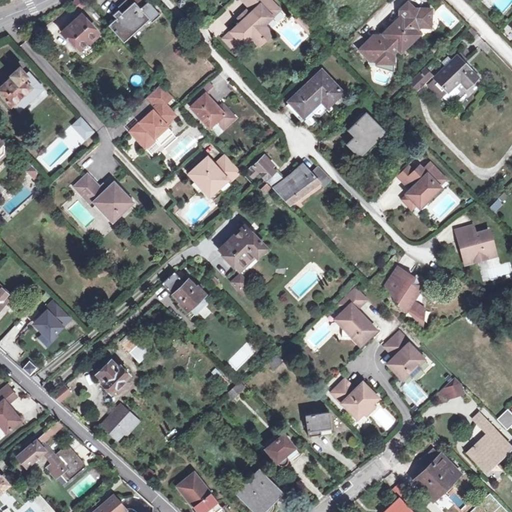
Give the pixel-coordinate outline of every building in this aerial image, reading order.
[(74,0),(71,2),(77,11),(88,3),(84,0),(74,0)] [(127,2),(117,10),(113,14),(117,18),(108,26),(122,41),(148,18),(153,23),(161,16),(146,0),(133,0),(135,1),(130,5),(127,2)] [(127,2),(125,0),(116,8),(117,10),(127,2)] [(178,5),(182,10),(188,5),(184,0),(178,5)] [(272,0),(256,0),(250,6),(254,10),(251,14),(243,20),(224,38),(236,51),(253,35),(259,41),(271,30),(265,23),(281,9),(272,0)] [(429,17),(432,17),(432,15),(432,9),(420,8),(417,11),(409,2),(401,10),(400,13),(405,17),(387,34),(383,31),(378,35),(374,35),(373,36),(365,36),(356,44),(370,59),(378,60),(378,62),(385,63),(385,60),(394,61),(395,51),(397,48),(400,50),(402,48),(406,51),(420,37),(417,34),(419,31),(417,29),(420,25),(429,26),(429,17)] [(449,28),(458,23),(447,6),(438,12),(449,28)] [(243,20),(251,14),(248,10),(240,17),(243,20)] [(92,47),(102,38),(81,14),(61,31),(77,49),(86,41),(92,47)] [(271,30),(259,41),(261,43),(273,32),(271,30)] [(437,79),(447,89),(449,91),(461,79),(469,87),(480,76),(459,55),(435,77),(437,79)] [(433,74),(425,66),(411,80),(418,88),(433,74)] [(10,76),(11,78),(0,88),(0,94),(11,106),(36,83),(31,77),(29,79),(19,68),(10,76)] [(328,105),(342,92),(323,72),(291,102),(304,116),(322,99),(328,105)] [(447,89),(437,79),(431,85),(441,95),(447,89)] [(217,120),(224,128),(237,117),(227,105),(223,105),(220,107),(208,93),(215,86),(210,81),(196,93),(200,98),(192,106),(210,127),(217,120)] [(152,134),(156,138),(161,144),(174,133),(166,123),(176,114),(163,101),(170,94),(162,84),(148,97),(156,107),(129,131),(142,143),(152,134)] [(359,156),(366,149),(365,148),(383,129),(366,112),(350,128),(356,135),(347,143),(359,156)] [(64,130),(78,145),(94,131),(80,116),(64,130)] [(152,134),(142,143),(145,147),(156,138),(152,134)] [(188,172),(195,179),(202,187),(209,194),(227,178),(230,181),(242,171),(225,153),(214,163),(207,155),(188,172)] [(255,175),(259,171),(268,180),(277,172),(263,157),(254,165),(255,166),(250,170),(255,175)] [(30,162),(24,167),(27,171),(33,166),(30,162)] [(309,172),(302,163),(299,166),(274,186),(291,204),(319,182),(311,171),(309,172)] [(417,191),(411,197),(419,205),(425,199),(427,200),(441,187),(439,185),(446,179),(431,164),(424,170),(421,167),(405,181),(413,189),(415,188),(417,191)] [(41,175),(33,166),(27,171),(36,181),(41,175)] [(97,189),(101,185),(88,172),(73,186),(90,204),(93,201),(113,222),(135,201),(115,179),(107,186),(100,193),(97,189)] [(202,187),(195,179),(191,183),(198,190),(202,187)] [(266,191),(270,187),(264,181),(259,186),(263,190),(264,189),(266,191)] [(100,193),(107,186),(103,182),(101,185),(97,189),(100,193)] [(413,189),(408,193),(411,197),(417,191),(415,188),(413,189)] [(425,199),(419,205),(422,208),(428,202),(427,200),(425,199)] [(241,267),(255,253),(258,256),(268,246),(246,225),(222,251),(230,260),(232,258),(241,267)] [(476,233),(474,225),(457,230),(467,264),(488,258),(486,250),(495,248),(490,230),(476,233)] [(495,248),(486,250),(488,258),(497,256),(495,248)] [(399,303),(407,311),(408,309),(423,319),(425,308),(414,301),(423,286),(429,287),(430,282),(418,274),(415,278),(399,267),(387,285),(401,299),(399,303)] [(180,305),(186,311),(187,309),(189,311),(192,308),(196,312),(206,302),(203,298),(205,296),(204,295),(206,292),(200,286),(199,287),(198,286),(197,287),(189,279),(187,282),(176,271),(164,282),(182,301),(180,302),(181,303),(180,305)] [(238,271),(228,280),(239,291),(248,281),(238,271)] [(0,285),(0,307),(10,296),(0,285)] [(338,319),(346,327),(345,337),(356,338),(363,345),(379,330),(360,310),(370,300),(359,289),(343,305),(348,310),(338,319)] [(47,291),(35,304),(42,311),(30,324),(44,310),(46,307),(49,310),(46,313),(36,322),(52,338),(73,316),(47,291)] [(408,309),(407,311),(422,327),(423,319),(408,309)] [(397,362),(392,366),(405,380),(411,374),(413,376),(422,368),(420,366),(426,360),(401,334),(387,347),(397,357),(397,362)] [(134,335),(124,345),(130,350),(140,341),(134,335)] [(277,355),(267,362),(272,369),(282,362),(277,355)] [(235,356),(228,362),(236,370),(242,364),(235,356)] [(32,358),(26,366),(34,373),(40,365),(32,358)] [(112,391),(113,392),(116,390),(119,393),(130,381),(128,378),(130,376),(128,375),(129,372),(124,366),(122,367),(114,359),(109,364),(106,361),(99,369),(101,371),(97,375),(105,383),(104,385),(110,392),(112,391)] [(223,376),(219,380),(225,387),(229,383),(223,376)] [(457,378),(439,395),(449,397),(464,393),(462,383),(457,378)] [(380,398),(367,384),(362,389),(357,389),(348,379),(334,392),(359,418),(365,412),(368,414),(376,406),(374,403),(380,398)] [(241,382),(227,395),(231,400),(246,387),(241,382)] [(6,383),(0,387),(0,424),(5,430),(20,418),(6,402),(16,394),(6,383)] [(55,396),(62,402),(74,392),(68,385),(55,396)] [(126,412),(129,410),(123,405),(104,424),(118,438),(125,430),(135,420),(126,412)] [(135,420),(125,430),(128,433),(140,421),(129,410),(126,412),(135,420)] [(511,413),(509,410),(498,420),(508,431),(511,427),(511,413)] [(304,418),(306,432),(310,431),(311,436),(335,432),(331,411),(307,415),(307,417),(304,418)] [(490,476),(501,466),(496,461),(511,445),(511,443),(481,412),(475,419),(490,435),(478,447),(476,445),(467,452),(490,476)] [(58,420),(50,427),(55,432),(64,424),(58,420)] [(55,432),(50,427),(17,456),(21,461),(27,467),(43,452),(51,461),(45,466),(54,475),(61,469),(67,476),(84,462),(67,443),(55,454),(43,442),(55,432)] [(278,464),(283,466),(285,465),(287,461),(289,460),(291,462),(300,454),(284,434),(266,449),(278,464)] [(433,498),(431,501),(435,505),(449,490),(447,487),(461,473),(452,464),(450,465),(434,448),(421,461),(428,469),(416,480),(433,498)] [(144,477),(149,482),(156,475),(150,470),(144,477)] [(0,473),(0,490),(8,483),(0,473)] [(269,511),(277,507),(277,505),(277,504),(273,500),(281,493),(261,473),(238,494),(254,511),(269,511)] [(197,511),(225,511),(194,474),(178,487),(197,511)] [(400,498),(410,489),(403,482),(393,491),(400,498)] [(415,495),(410,489),(400,498),(386,511),(413,511),(414,511),(406,504),(415,495)] [(34,511),(55,511),(39,493),(27,503),(34,511)] [(96,509),(92,511),(123,511),(127,509),(113,494),(102,504),(96,509)]
